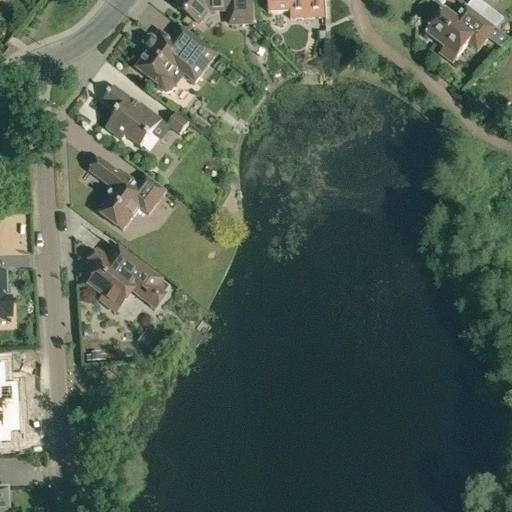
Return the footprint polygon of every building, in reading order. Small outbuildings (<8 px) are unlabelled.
[(178,0),(173,6),(195,22),(204,10),(208,13),(229,12),(230,26),(254,25),(253,0),(178,0)] [(267,0),(268,14),(290,13),(291,21),(326,19),(325,0),(267,0)] [(476,0),(472,0),(467,7),(495,29),(503,20),(476,0)] [(427,35),(445,49),(440,56),(453,66),(468,45),(478,53),(489,38),(502,48),(502,49),(503,50),(510,40),(495,29),(467,7),(466,7),(457,19),(445,11),(436,22),(434,22),(430,27),(431,30),(427,35)] [(137,71),(159,88),(158,90),(162,93),(172,93),(184,76),(196,84),(217,56),(218,55),(180,26),(170,40),(161,33),(160,32),(159,33),(159,34),(154,40),(152,39),(148,39),(144,45),(145,49),(150,53),(137,69),(136,70),(137,71)] [(134,104),(114,88),(103,102),(119,113),(106,130),(122,143),(126,138),(141,150),(152,135),(162,122),(141,105),(139,108),(135,105),(136,104),(135,103),(134,104)] [(168,127),(171,129),(180,136),(189,125),(176,115),(168,126),(168,127)] [(136,187),(100,161),(90,174),(114,191),(98,213),(124,232),(141,210),(149,216),(167,192),(145,176),(136,187)] [(115,315),(123,303),(132,292),(155,309),(165,295),(155,288),(161,281),(118,248),(107,262),(96,253),(87,265),(98,273),(89,285),(103,296),(98,302),(115,315)] [(0,324),(9,325),(9,321),(11,321),(10,299),(6,300),(5,276),(0,275),(0,324)] [(0,445),(11,445),(10,435),(20,434),(18,384),(5,384),(4,365),(0,364),(0,445)]
